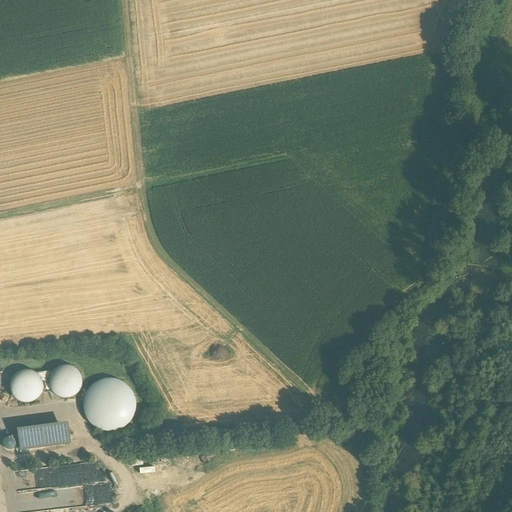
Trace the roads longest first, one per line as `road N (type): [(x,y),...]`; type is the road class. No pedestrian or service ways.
road 1 (track): [(0,462),(331,423),(343,366),(446,261),(464,153),(511,78)]
road 2 (track): [(142,189),(159,249),(333,415)]
road 3 (track): [(123,0),(142,189)]
road 4 (track): [(0,215),(142,189)]
